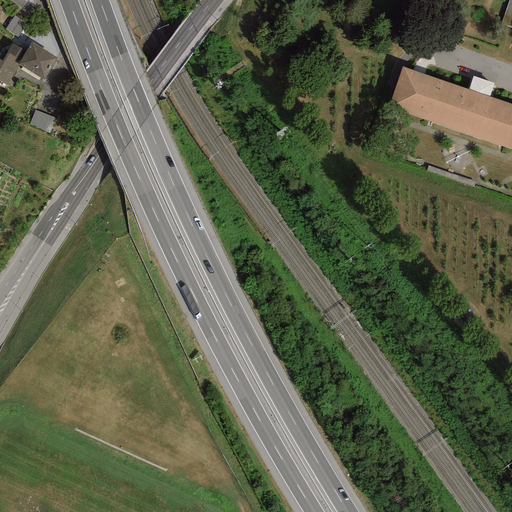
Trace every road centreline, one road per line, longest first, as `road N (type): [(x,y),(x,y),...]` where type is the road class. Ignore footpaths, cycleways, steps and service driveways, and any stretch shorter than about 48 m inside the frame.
road 1 (motorway): [(347,511),(219,285),(99,0)]
road 2 (motorway): [(67,0),(155,217),(313,511)]
road 3 (secondary): [(216,0),(0,310)]
